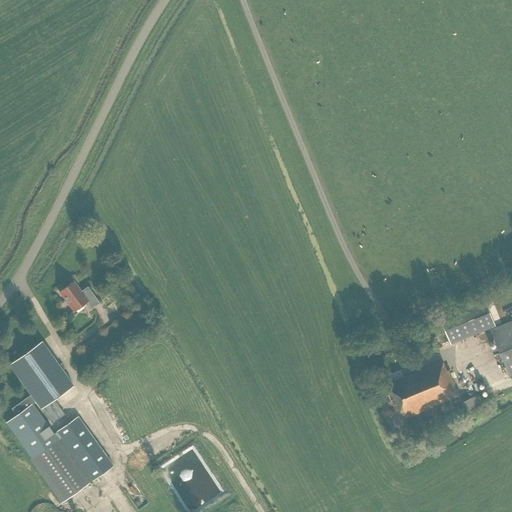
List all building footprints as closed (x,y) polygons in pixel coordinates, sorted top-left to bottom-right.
[(82,291),(75,281),(60,292),(75,311),(87,302),(92,309),(101,302),(89,287),(82,291)] [(440,316),(451,344),(496,326),(485,298),(440,316)] [(491,330),(510,376),(511,375),(511,321),(496,328),(491,330)] [(442,345),(449,342),(444,331),(438,334),(442,345)] [(70,422),(54,399),(74,385),(42,341),(9,365),(31,395),(11,409),(16,416),(6,423),(63,502),(89,483),(93,481),(56,431),(70,422)] [(385,384),(401,420),(459,396),(449,370),(447,371),(443,361),(396,381),(395,379),(385,384)] [(479,395),(457,404),(461,416),(484,406),(479,395)] [(56,431),(93,481),(114,465),(79,416),(70,422),(56,431)] [(58,511),(57,509),(55,507),(53,506),(51,505),(49,504),(47,503),(44,503),(42,503),(39,504),(36,506),(35,507),(33,509),(31,511),(30,511),(58,511)]
